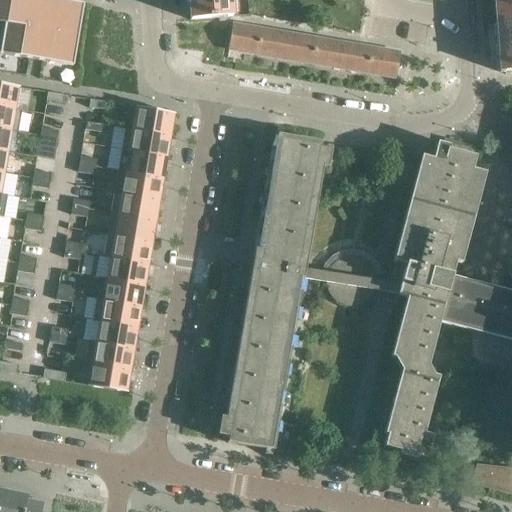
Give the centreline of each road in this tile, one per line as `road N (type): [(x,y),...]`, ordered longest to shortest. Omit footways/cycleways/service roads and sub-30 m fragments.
road 1 (residential): [(151,472),(214,96)]
road 2 (unknown): [(10,449),(63,102)]
road 3 (residential): [(469,85),(452,120),(411,129),(214,96)]
road 4 (residential): [(374,511),(151,472)]
road 5 (unknown): [(469,85),(506,142),(507,184),(490,264)]
road 6 (residential): [(214,96),(160,85),(151,0)]
road 7 (residential): [(124,467),(0,447)]
